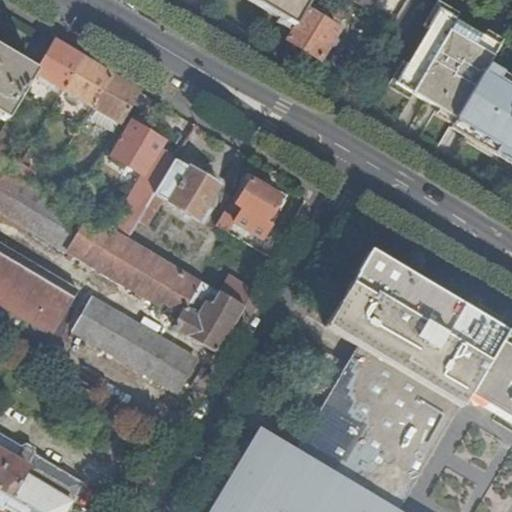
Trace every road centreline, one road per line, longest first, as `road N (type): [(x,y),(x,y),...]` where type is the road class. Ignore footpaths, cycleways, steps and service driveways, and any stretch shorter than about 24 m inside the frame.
road 1 (residential): [(160,511),(363,160)]
road 2 (secondary): [(335,144),(84,0)]
road 3 (secondary): [(511,251),(363,160)]
road 4 (residential): [(417,0),(335,144)]
